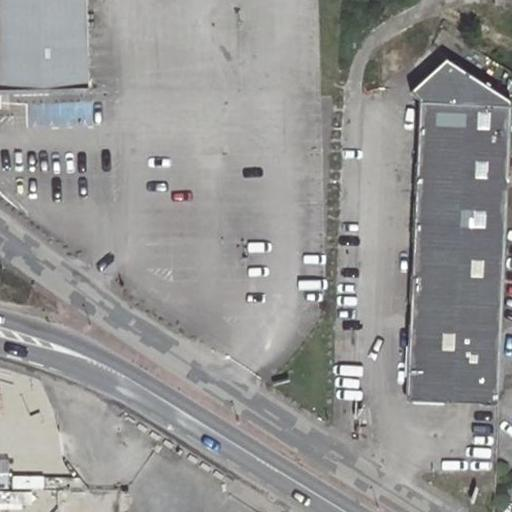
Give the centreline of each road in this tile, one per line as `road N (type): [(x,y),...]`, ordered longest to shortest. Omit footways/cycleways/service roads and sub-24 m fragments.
road 1 (residential): [(419,511),(0,228)]
road 2 (primary): [(346,511),(124,374),(0,330)]
road 3 (unknown): [(201,0),(201,288)]
